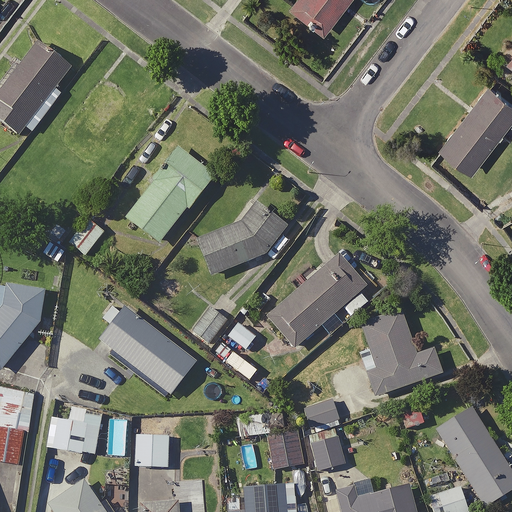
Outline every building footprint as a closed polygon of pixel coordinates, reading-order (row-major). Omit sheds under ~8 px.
[(342,0),(288,0),(285,4),(320,30),(342,0)] [(65,68),(32,43),(0,85),(0,122),(22,139),(57,91),(51,87),(65,68)] [(511,45),(502,59),(511,66),(511,81),(511,82),(511,45)] [(143,115),(95,79),(52,137),(87,162),(110,131),(124,142),(143,115)] [(511,110),(511,105),(483,82),(435,144),(467,169),(511,110)] [(209,173),(171,145),(119,217),(155,242),(181,206),(184,208),(209,173)] [(282,225),(255,203),(244,219),(218,229),(218,227),(192,237),(205,273),(260,253),(282,225)] [(100,230),(82,217),(64,242),(81,255),(100,230)] [(360,286),(332,254),(260,315),(289,348),(315,325),(324,336),(339,324),(329,312),(360,286)] [(41,290),(3,282),(0,295),(0,362),(35,321),(41,290)] [(192,360),(112,299),(98,318),(106,324),(94,340),(111,353),(109,357),(162,398),(192,360)] [(222,321),(204,306),(186,328),(204,342),(222,321)] [(410,353),(394,309),(357,323),(373,369),(362,373),(371,396),(436,372),(427,347),(410,353)] [(251,337),(232,322),(222,335),(241,350),(251,337)] [(346,378),(342,366),(320,373),(324,385),(346,378)] [(30,393),(0,387),(0,461),(3,462),(0,478),(0,490),(10,492),(20,431),(24,432),(30,393)] [(335,424),(328,399),(299,408),(306,432),(335,424)] [(419,421),(411,402),(394,408),(402,428),(419,421)] [(98,413),(67,407),(65,420),(48,417),(43,446),(90,455),(98,413)] [(487,440),(466,407),(431,428),(480,508),(511,488),(511,476),(489,439),(487,440)] [(262,434),(261,413),(226,415),(228,436),(262,434)] [(124,419),(105,418),(103,455),(122,456),(124,419)] [(298,464),(292,429),(262,434),(268,469),(298,464)] [(165,436),(131,434),(129,465),(163,467),(165,436)] [(342,462),(335,434),(306,442),(313,470),(342,462)] [(104,511),(81,477),(43,503),(49,511),(104,511)] [(281,511),(279,482),(238,485),(239,498),(223,499),(223,511),(281,511)] [(410,511),(403,483),(335,501),(338,511),(410,511)] [(461,511),(462,511),(454,486),(433,493),(439,511),(461,511)] [(11,511),(12,502),(0,500),(0,511),(11,511)] [(173,511),(173,501),(137,503),(137,511),(173,511)]
